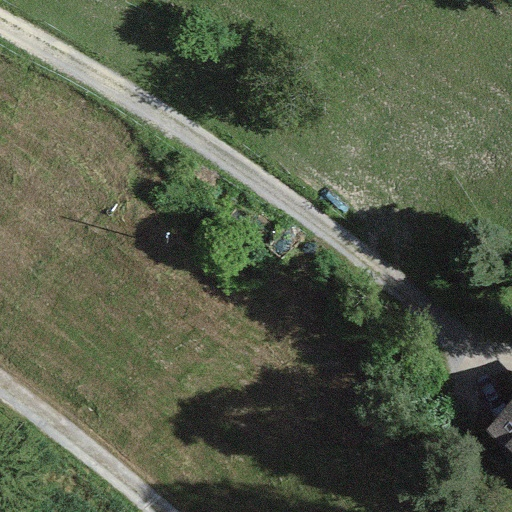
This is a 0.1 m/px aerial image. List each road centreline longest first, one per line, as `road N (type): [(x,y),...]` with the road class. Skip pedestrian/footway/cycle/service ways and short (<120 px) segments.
road 1 (track): [(467,347),(0,46)]
road 2 (unclassified): [(0,383),(162,511)]
